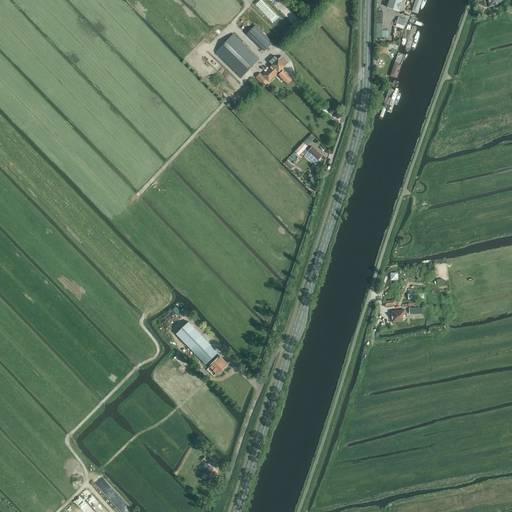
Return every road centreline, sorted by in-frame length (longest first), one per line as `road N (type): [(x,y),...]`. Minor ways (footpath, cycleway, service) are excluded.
road 1 (primary): [(237,511),(363,118),(369,0)]
road 2 (track): [(112,511),(67,443),(154,355),(141,325),(147,313)]
road 3 (track): [(57,511),(190,394)]
road 4 (track): [(228,99),(136,197)]
